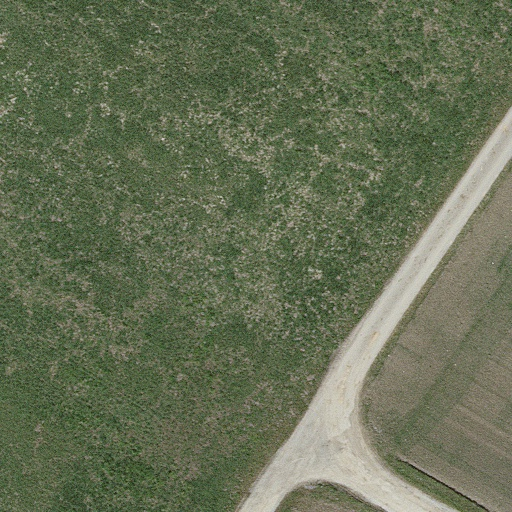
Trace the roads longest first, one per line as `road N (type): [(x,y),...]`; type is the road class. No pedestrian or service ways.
road 1 (track): [(309,442),(511,135)]
road 2 (track): [(438,511),(309,442)]
